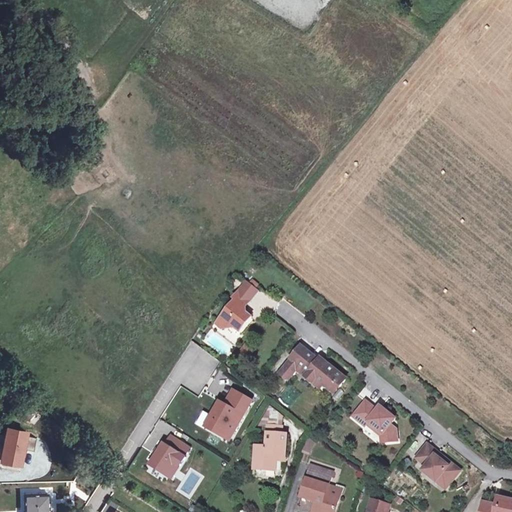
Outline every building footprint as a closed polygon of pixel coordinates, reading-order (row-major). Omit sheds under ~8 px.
[(251,302),(259,292),(247,282),(239,292),(251,302)] [(252,317),(247,312),(246,307),(251,302),(239,292),(234,298),(236,300),(216,324),(222,329),(234,327),(240,332),(252,317)] [(298,364),(308,351),(302,346),(292,359),(289,363),(297,370),(306,377),(309,373),(298,364)] [(347,379),(327,363),(323,364),(319,361),(308,351),(298,364),(309,373),(306,377),(321,389),(324,385),(331,391),(332,391),(337,384),(341,387),(347,379)] [(288,380),(297,370),(289,363),(281,374),(288,380)] [(335,393),(341,387),(337,384),(332,391),(335,393)] [(227,430),(234,435),(253,401),(237,392),(230,405),(228,405),(222,402),(213,417),(215,418),(209,429),(223,436),(227,430)] [(394,421),(388,416),(390,414),(381,406),(378,410),(366,401),(355,415),(361,419),(359,421),(365,426),(367,424),(375,431),(377,428),(383,433),(381,436),(382,443),(398,441),(397,429),(392,425),(394,421)] [(282,427),(284,416),(270,406),(258,427),(268,427),(268,426),(282,427)] [(285,457),(287,435),(282,434),(282,427),(268,426),(268,427),(267,447),(256,447),(255,469),(276,470),(277,460),(277,457),(285,457)] [(27,432),(8,428),(2,460),(20,464),(23,449),(34,451),(37,438),(26,435),(27,432)] [(227,430),(223,436),(231,441),(234,435),(227,430)] [(192,449),(172,437),(153,467),(172,479),(192,449)] [(311,454),(315,442),(309,440),(304,451),(311,454)] [(461,471),(446,459),(440,459),(436,456),(439,453),(428,445),(417,458),(427,466),(424,471),(437,482),(445,481),(450,484),(461,471)] [(323,471),(323,469),(311,466),(309,472),(321,476),(323,471)] [(326,495),(329,485),(333,473),(323,471),(321,476),(309,472),(302,498),(317,502),(313,511),(335,511),(339,499),(326,495)] [(450,484),(445,481),(437,482),(446,489),(450,484)] [(342,499),(346,488),(336,485),(336,487),(329,485),(326,495),(339,499),(342,499)] [(49,511),(48,494),(25,495),(25,511),(49,511)] [(511,511),(511,500),(499,498),(497,507),(494,507),(494,505),(484,503),(482,511),(511,511)] [(380,511),(388,511),(390,506),(373,501),(371,509),(380,511)]
